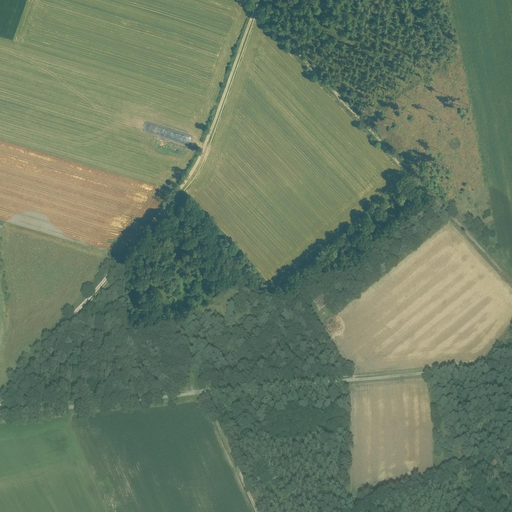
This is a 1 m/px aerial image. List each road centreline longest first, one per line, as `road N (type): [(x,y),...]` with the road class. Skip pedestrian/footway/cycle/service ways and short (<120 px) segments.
road 1 (track): [(511,367),(0,413)]
road 2 (track): [(0,402),(188,176),(257,0)]
road 3 (track): [(253,10),(511,278)]
road 4 (unknown): [(219,391),(273,511)]
